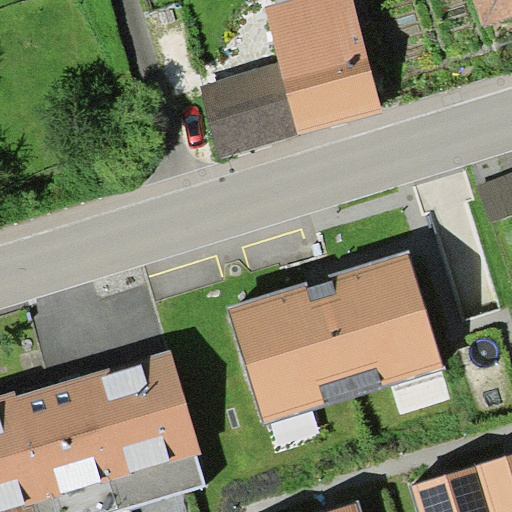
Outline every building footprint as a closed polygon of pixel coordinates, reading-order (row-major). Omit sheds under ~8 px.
[(511,0),(474,0),(483,26),(511,16),(511,0)] [(374,113),(348,14),(346,5),(273,24),(276,64),(279,74),(200,98),(216,157),(294,133),(295,134),(374,113)] [(436,360),(403,256),(235,308),(268,412),(436,360)] [(166,363),(96,383),(132,510),(203,490),(166,363)] [(96,383),(25,403),(56,511),(125,511),(132,510),(96,383)] [(56,511),(25,403),(0,410),(0,511),(56,511)] [(511,511),(511,456),(420,486),(427,511),(511,511)]
